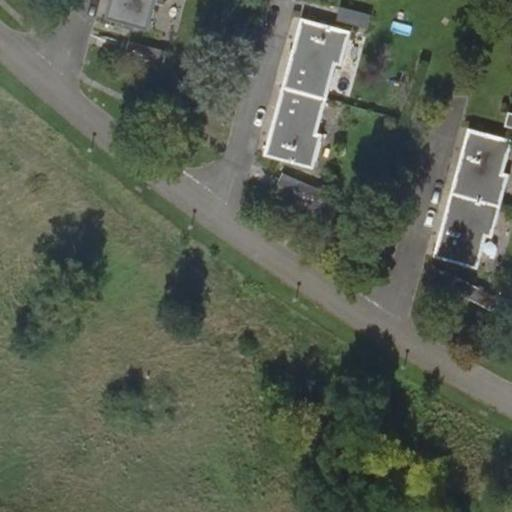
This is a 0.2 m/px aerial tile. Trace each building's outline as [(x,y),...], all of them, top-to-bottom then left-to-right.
[(165,2),(165,0),(109,0),(104,20),(149,32),(158,0),(165,2)] [(371,16),(341,7),(337,21),(367,31),(371,16)] [(336,66),(342,68),(351,34),(301,20),(265,157),(314,171),(324,135),(318,134),(336,66)] [(126,57),(163,67),(168,52),(130,42),(126,57)] [(493,239),(501,208),(510,177),(504,176),(511,147),(511,142),(470,131),(435,258),(479,270),(488,238),(493,239)] [(284,176),(278,187),(322,208),(328,195),(284,176)] [(494,316),(498,306),(501,301),(494,298),(458,280),(451,292),(494,316)]
